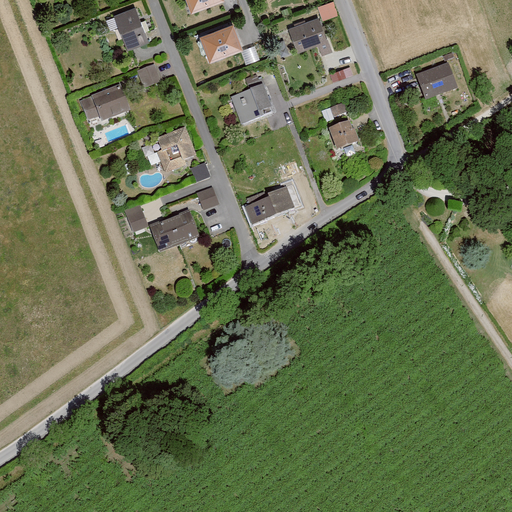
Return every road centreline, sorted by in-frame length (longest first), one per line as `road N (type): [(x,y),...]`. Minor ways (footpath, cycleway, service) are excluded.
road 1 (residential): [(0,460),(256,268)]
road 2 (residential): [(149,0),(256,268)]
road 3 (track): [(417,187),(421,222),(511,361)]
road 4 (residential): [(256,268),(403,163)]
road 5 (unclassified): [(403,163),(342,0)]
road 6 (unknown): [(270,75),(329,215)]
